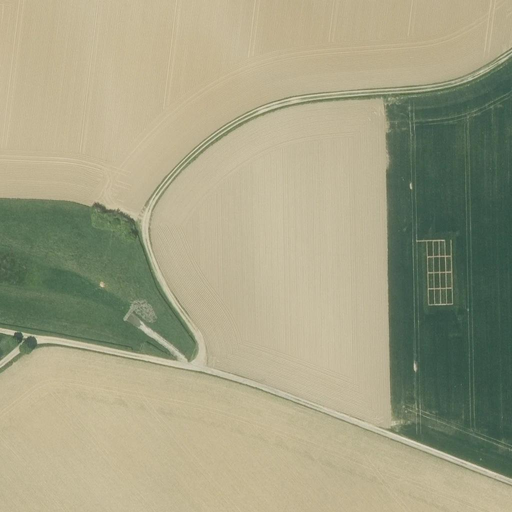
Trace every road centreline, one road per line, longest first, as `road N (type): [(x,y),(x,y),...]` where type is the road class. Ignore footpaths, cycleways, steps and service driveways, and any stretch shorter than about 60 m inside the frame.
road 1 (track): [(511,52),(446,85),(318,96),(256,111),(183,162),(151,201),(143,230),(159,277),(199,341),(200,369)]
road 2 (track): [(200,369),(511,482)]
road 3 (track): [(30,339),(200,369)]
